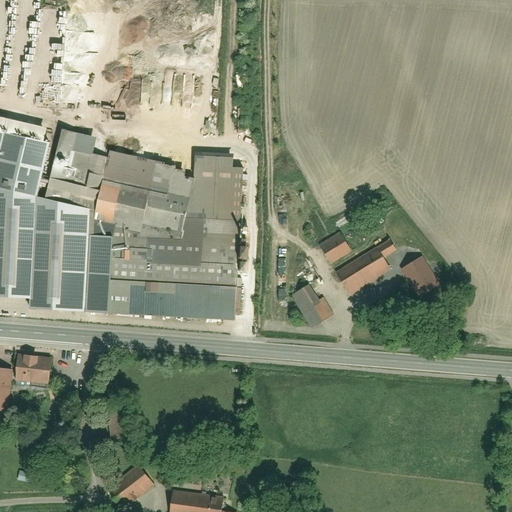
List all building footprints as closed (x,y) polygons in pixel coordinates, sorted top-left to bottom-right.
[(52,143),(0,132),(0,298),(31,300),(30,311),(239,323),(239,276),(251,276),(252,242),(240,240),(245,171),(234,170),(235,158),(197,156),(198,183),(186,179),(186,172),(177,171),(176,162),(114,151),(110,160),(94,156),(99,139),(65,134),(51,185),(42,182),(52,143)] [(319,245),(330,267),(354,254),(342,233),(319,245)] [(336,275),(350,298),(396,272),(382,249),(336,275)] [(429,259),(406,272),(420,298),(443,285),(429,259)] [(312,286),(291,299),(311,331),(332,318),(312,286)] [(54,365),(40,364),(40,355),(27,354),(27,363),(21,363),(19,384),(53,387),(54,365)] [(14,371),(0,370),(0,411),(12,412),(14,371)] [(137,464),(107,486),(123,508),(153,486),(137,464)] [(19,471),(18,482),(31,484),(32,473),(19,471)] [(175,488),(172,511),(232,511),(234,492),(175,488)]
